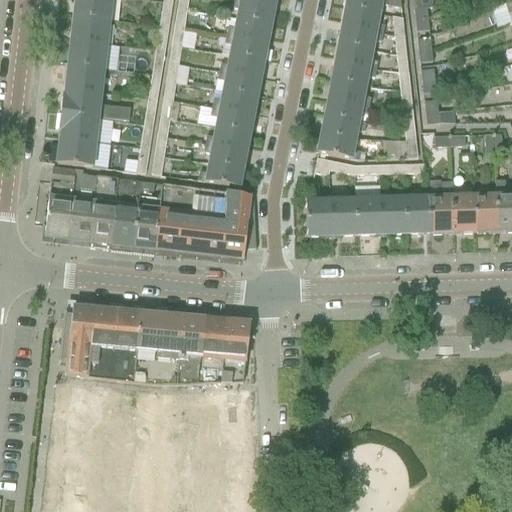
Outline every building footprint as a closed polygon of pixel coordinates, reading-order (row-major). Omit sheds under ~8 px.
[(74,0),(73,20),(107,24),(109,0),(74,0)] [(177,0),(176,13),(185,15),(187,0),(177,0)] [(231,0),(231,5),(271,12),(273,0),(231,0)] [(346,0),(344,12),(376,18),(378,9),(378,7),(399,12),(398,4),(399,3),(397,3),(380,0),(346,0)] [(414,0),(412,12),(425,11),(430,11),(431,0),(414,0)] [(237,13),(235,24),(267,30),(271,12),(231,5),(229,12),(237,13)] [(161,6),(157,30),(167,31),(171,7),(161,6)] [(425,11),(412,12),(414,23),(426,22),(425,11)] [(344,12),(341,30),(381,38),(383,28),(374,27),(376,18),(344,12)] [(176,13),(173,31),(183,33),(185,15),(176,13)] [(73,20),(70,45),(104,49),(107,24),(73,20)] [(401,23),(390,21),(393,40),(403,42),(401,23)] [(426,22),(414,23),(415,35),(428,33),(426,22)] [(225,32),(224,41),(264,48),(267,30),(235,24),(233,34),(225,32)] [(157,30),(154,55),(163,56),(167,31),(157,30)] [(341,30),(337,48),(369,54),(371,43),(380,45),(381,38),(341,30)] [(173,31),(170,49),(180,51),(183,33),(173,31)] [(403,42),(393,40),(395,59),(405,61),(403,42)] [(230,50),(228,60),(260,66),(264,48),(224,41),(222,48),(230,50)] [(429,41),(416,43),(417,54),(430,53),(429,41)] [(70,45),(67,69),(101,73),(104,49),(70,45)] [(337,48),(334,66),(374,74),(376,64),(368,62),(369,54),(337,48)] [(170,49),(167,67),(177,69),(180,51),(170,49)] [(430,53),(417,54),(418,66),(431,65),(430,53)] [(154,55),(150,79),(159,80),(163,56),(154,55)] [(405,61),(395,59),(397,78),(407,80),(405,61)] [(218,68),(217,76),(257,84),(260,66),(228,60),(226,70),(218,68)] [(334,66),(330,84),(363,90),(365,80),(373,81),(374,74),(334,66)] [(167,67),(164,85),(174,87),(177,69),(167,67)] [(67,69),(64,94),(98,98),(101,73),(67,69)] [(432,73),(419,74),(420,86),(434,84),(432,73)] [(223,85),(221,96),(253,102),(257,84),(217,76),(215,84),(223,85)] [(407,80),(397,78),(399,97),(409,99),(407,80)] [(150,79),(146,103),(155,104),(159,80),(150,79)] [(330,84),(327,102),(367,110),(369,102),(361,100),(363,90),(330,84)] [(434,84),(420,86),(422,97),(435,96),(434,84)] [(164,85),(161,103),(171,105),(174,87),(164,85)] [(61,100),(59,118),(95,122),(95,121),(96,121),(127,124),(129,111),(97,108),(98,98),(64,94),(63,100),(61,100)] [(212,103),(210,112),(250,120),(253,102),(221,96),(220,104),(212,103)] [(409,99),(399,97),(401,116),(411,118),(409,99)] [(327,102),(323,120),(356,126),(356,125),(356,123),(357,121),(358,116),(366,118),(367,110),(359,108),(327,102)] [(146,103),(142,127),(151,129),(155,104),(146,103)] [(161,103),(158,121),(168,123),(171,105),(161,103)] [(436,104),(423,105),(424,117),(437,115),(436,104)] [(199,110),(195,128),(214,132),(246,138),(250,120),(210,112),(199,110)] [(437,115),(424,117),(425,128),(438,127),(437,115)] [(411,118),(401,116),(403,135),(413,137),(411,118)] [(60,135),(59,142),(92,146),(95,122),(59,118),(57,134),(60,135)] [(321,126),(319,138),(352,144),(354,135),(362,137),(364,128),(356,126),(323,120),(322,125),(321,126)] [(158,121),(156,139),(165,141),(168,123),(158,121)] [(124,162),(122,174),(134,176),(144,178),(151,129),(142,127),(136,164),(124,162)] [(205,139),(203,148),(243,156),(246,138),(214,132),(213,141),(205,139)] [(413,137),(403,135),(405,155),(415,157),(413,137)] [(317,151),(316,157),(336,161),(348,163),(357,165),(357,164),(358,162),(359,155),(350,154),(351,151),(352,144),(319,138),(316,149),(317,151)] [(488,138),(483,138),(483,157),(494,156),(493,138),(488,138)] [(499,138),(493,138),(494,156),(504,156),(499,138)] [(156,139),(153,157),(162,159),(165,141),(156,139)] [(448,139),(432,140),(433,151),(448,150),(448,139)] [(463,139),(448,139),(448,150),(463,150),(463,139)] [(59,142),(56,167),(76,170),(90,171),(90,170),(106,172),(108,148),(92,146),(59,142)] [(210,157),(207,167),(241,174),(243,162),(242,160),(243,156),(203,148),(201,155),(210,157)] [(153,157),(149,177),(159,179),(162,159),(153,157)] [(312,177),(327,180),(328,174),(330,174),(332,165),(315,162),(312,177)] [(332,165),(330,174),(353,179),(353,169),(332,165)] [(241,174),(207,167),(206,176),(197,174),(195,184),(236,192),(237,186),(238,185),(241,174)] [(402,168),(377,169),(378,178),(402,177),(402,168)] [(422,168),(402,168),(402,177),(423,177),(422,168)] [(377,169),(353,169),(353,179),(378,178),(377,169)] [(43,240),(65,242),(70,202),(73,174),(51,171),(43,240)] [(65,242),(88,245),(92,205),(95,180),(81,178),(82,175),(73,174),(70,202),(65,242)] [(95,180),(92,205),(88,245),(109,248),(117,183),(95,180)] [(139,185),(117,183),(109,248),(131,250),(139,185)] [(494,185),(495,200),(496,234),(506,234),(507,235),(511,235),(511,199),(505,200),(504,184),(494,185)] [(152,202),(153,187),(139,185),(131,250),(153,253),(159,203),(152,202)] [(441,202),(426,202),(429,236),(432,236),(432,238),(441,237),(441,236),(452,235),(451,201),(450,186),(440,186),(441,202)] [(161,188),(159,203),(153,253),(175,255),(182,191),(161,188)] [(197,258),(204,194),(182,191),(175,255),(197,258)] [(226,198),(226,197),(204,194),(197,258),(219,260),(226,198)] [(247,209),(248,200),(226,198),(219,260),(241,263),(243,251),(254,252),(251,209),(247,209)] [(495,200),(473,201),(474,235),(476,235),(476,236),(485,236),(485,234),(496,234),(495,200)] [(473,201),(451,201),(452,235),(463,235),(463,237),(471,236),(471,235),(474,235),(473,201)] [(426,202),(403,203),(404,237),(429,236),(426,202)] [(403,203),(378,204),(379,239),(387,239),(387,237),(404,237),(403,203)] [(354,204),(329,205),(330,241),(338,241),(338,239),(355,238),(354,204)] [(378,204),(354,204),(355,238),(373,238),(373,239),(379,239),(378,204)] [(330,241),(329,205),(305,206),(306,240),(324,239),(324,241),(330,241)] [(64,379),(86,381),(94,313),(71,311),(71,317),(63,316),(57,366),(65,367),(64,379)] [(86,381),(107,383),(116,315),(94,313),(86,381)] [(107,383),(132,386),(134,356),(133,356),(138,317),(116,315),(107,383)] [(132,386),(152,388),(160,319),(138,317),(133,356),(134,356),(132,386)] [(152,388),(174,389),(181,321),(160,319),(152,388)] [(181,321),(174,389),(196,389),(198,361),(199,361),(204,323),(181,321)] [(225,325),(204,323),(199,361),(221,363),(225,325)] [(230,325),(225,325),(221,363),(219,382),(219,388),(241,387),(248,327),(246,327),(243,325),(233,324),(230,325)] [(489,383),(489,370),(472,370),(472,383),(489,383)] [(54,385),(39,511),(91,511),(103,421),(185,432),(192,432),(195,511),(244,511),(241,399),(192,400),(181,400),(54,385)]
